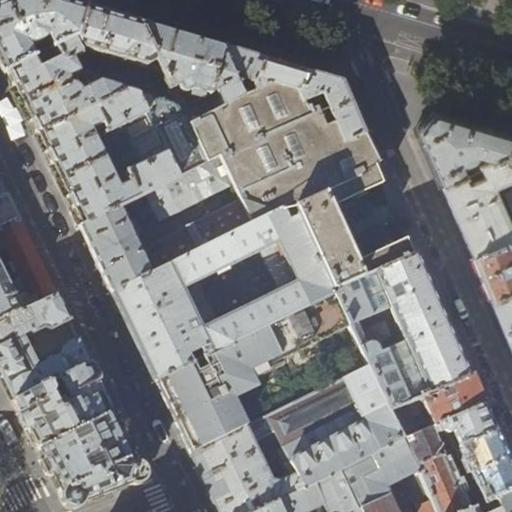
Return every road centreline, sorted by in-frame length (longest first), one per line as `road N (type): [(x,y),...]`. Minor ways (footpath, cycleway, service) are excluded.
road 1 (residential): [(175,493),(0,132)]
road 2 (primary): [(332,0),(511,52)]
